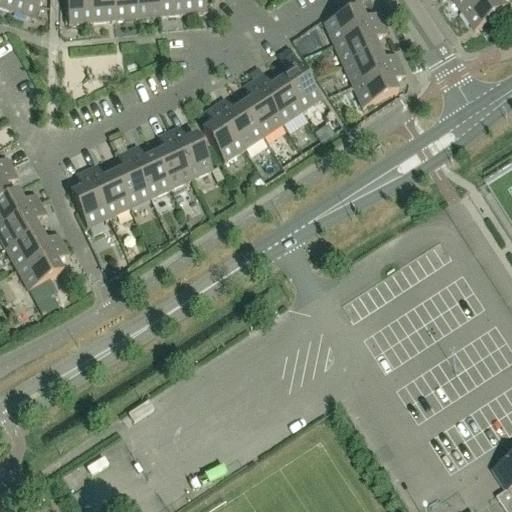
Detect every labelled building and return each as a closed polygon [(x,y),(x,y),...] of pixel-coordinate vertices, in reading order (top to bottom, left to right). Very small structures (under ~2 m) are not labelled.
[(0,0),(0,11),(12,15),(16,0),(0,0)] [(34,23),(41,0),(16,0),(12,15),(34,23)] [(92,26),(89,0),(65,0),(68,29),(92,26)] [(114,24),(112,0),(89,0),(92,26),(114,24)] [(137,22),(134,0),(112,0),(114,24),(137,22)] [(160,20),(157,0),(134,0),(137,22),(160,20)] [(182,18),(180,0),(157,0),(160,20),(182,18)] [(206,16),(204,0),(180,0),(182,18),(206,16)] [(451,0),(462,15),(483,0),(451,0)] [(507,12),(500,3),(504,0),(483,0),(462,15),(475,35),(507,12)] [(381,27),(377,16),(364,22),(359,11),(323,28),(333,49),(381,27)] [(378,53),(373,43),(386,37),(381,27),(333,49),(342,70),(378,53)] [(288,50),(276,58),(281,66),(291,59),(293,58),(288,50)] [(352,91),(400,68),(395,58),(383,64),(378,53),(342,70),(352,91)] [(320,104),(291,59),(281,66),(289,78),(279,84),(301,117),(320,104)] [(397,96),(392,85),(405,79),(400,68),(352,91),(362,112),(397,96)] [(256,71),(247,77),(252,84),(262,78),(257,70),(256,71)] [(301,117),(279,84),(270,90),(262,78),(252,84),(282,129),(301,117)] [(282,129),(252,84),(243,91),(250,102),(241,109),(262,142),(282,129)] [(262,142),(241,109),(232,115),(224,103),(214,109),(243,154),(262,142)] [(243,154),(214,109),(205,116),(212,127),(202,134),(224,167),(243,154)] [(212,174),(195,138),(184,144),(178,131),(168,136),(190,184),(212,174)] [(190,184),(168,136),(158,141),(163,153),(153,158),(170,194),(190,184)] [(170,194),(153,158),(143,163),(137,150),(127,155),(149,203),(170,194)] [(149,203),(127,155),(116,160),(122,173),(112,177),(128,213),(149,203)] [(0,178),(12,172),(6,162),(0,165),(0,178)] [(128,213),(112,177),(102,182),(96,169),(85,174),(108,223),(128,213)] [(0,204),(10,198),(5,189),(17,182),(12,172),(0,178),(0,204)] [(108,223),(85,174),(75,179),(81,192),(70,197),(86,233),(108,223)] [(0,231),(40,208),(35,198),(23,205),(17,195),(10,198),(0,204),(0,231)] [(39,235),(34,225),(46,218),(40,208),(0,231),(0,245),(5,254),(39,235)] [(16,274),(63,248),(57,238),(45,245),(39,235),(5,254),(16,274)] [(62,275),(56,265),(69,258),(63,248),(16,274),(28,295),(62,275)] [(52,303),(35,312),(42,324),(59,314),(52,303)] [(133,426),(153,413),(147,404),(127,418),(133,426)] [(511,511),(511,462),(493,475),(506,494),(496,501),(503,511),(511,511)]
